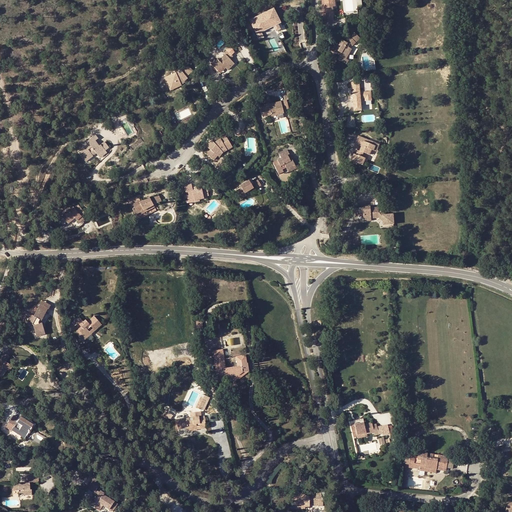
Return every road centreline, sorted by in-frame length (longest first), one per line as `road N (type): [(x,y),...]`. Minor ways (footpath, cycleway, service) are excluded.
road 1 (residential): [(163,168),(241,91),(300,63),(321,81),(332,171),(311,234)]
road 2 (residential): [(75,381),(146,462),(202,502),(231,501),(288,449),(330,438)]
road 3 (tertiary): [(12,251),(228,253)]
road 4 (track): [(0,43),(18,177),(14,251)]
road 5 (residential): [(292,278),(330,438)]
road 6 (tertiary): [(358,263),(451,273),(511,290)]
road 7 (residential): [(475,470),(472,490),(458,497),(344,491)]
road 8 (residential): [(330,438),(307,311)]
